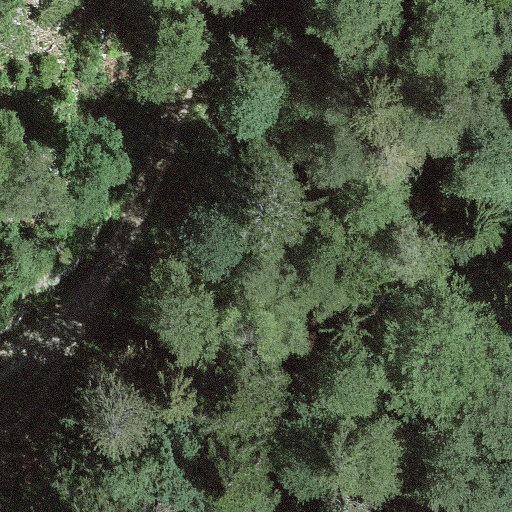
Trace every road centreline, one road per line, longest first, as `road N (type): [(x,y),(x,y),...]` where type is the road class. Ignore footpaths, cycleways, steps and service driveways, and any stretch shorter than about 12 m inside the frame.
road 1 (track): [(228,0),(103,299),(23,431),(0,450)]
road 2 (track): [(103,299),(0,367)]
